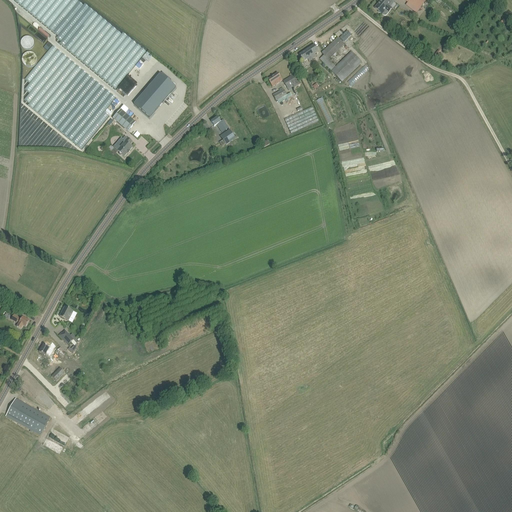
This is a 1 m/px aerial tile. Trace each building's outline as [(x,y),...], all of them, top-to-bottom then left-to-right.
[(182,0),(183,2),(206,12),(210,0),(182,0)] [(381,0),(375,8),(378,11),(378,12),(380,14),(381,14),(384,16),(386,16),(392,9),(390,7),(389,6),(393,1),(392,0),(381,0)] [(404,0),(419,11),(427,0),(404,0)] [(345,44),(354,36),(349,31),(341,39),(345,44)] [(324,56),(320,60),(342,82),(362,63),(351,52),(335,67),(329,60),(344,45),(338,38),(322,53),(324,56)] [(49,42),(44,48),(47,51),(52,45),(49,42)] [(318,51),(317,49),(314,45),(299,55),(302,59),(304,62),(308,59),(309,62),(316,57),(314,54),(318,51)] [(282,80),(281,78),(278,73),(268,80),(271,84),(272,87),(282,80)] [(150,118),(176,88),(160,74),(134,104),(150,118)] [(283,81),(286,86),(289,91),(301,84),(295,74),(283,81)] [(277,101),(287,95),(284,90),(274,95),(277,101)] [(324,109),(328,107),(322,96),(319,97),(324,109)] [(312,107),(285,120),(291,134),(318,122),(312,107)] [(121,110),(113,119),(128,132),(136,123),(121,110)] [(223,120),(221,122),(217,117),(211,122),(214,127),(216,125),(222,133),(229,128),(223,120)] [(160,132),(149,123),(146,126),(144,124),(141,129),(147,133),(146,134),(152,139),(156,134),(158,136),(160,132)] [(230,130),(221,137),(226,145),(235,138),(230,130)] [(125,142),(117,151),(120,153),(119,153),(119,154),(119,155),(120,155),(121,156),(122,155),(124,157),(128,153),(128,154),(130,152),(129,151),(133,147),(130,145),(132,142),(129,139),(128,138),(125,141),(125,142)] [(264,139),(260,142),(264,148),(270,144),(268,140),(265,141),(264,139)] [(105,150),(94,141),(87,148),(99,158),(105,150)] [(73,312),(69,310),(65,307),(60,317),(68,321),(73,312)] [(30,321),(25,319),(23,317),(22,319),(20,318),(14,315),(11,320),(17,323),(18,322),(19,323),(17,327),(21,330),(23,326),(26,327),(30,321)] [(62,333),(59,336),(68,345),(73,340),(76,344),(77,344),(79,342),(76,338),(73,334),(70,336),(65,331),(63,333),(62,333)] [(49,348),(48,347),(43,344),(39,352),(43,355),(45,355),(46,353),(50,355),(52,352),(48,350),(49,348)] [(62,357),(66,353),(60,347),(56,351),(62,357)] [(65,375),(59,369),(52,376),(58,382),(59,381),(65,375)] [(33,382),(28,387),(37,396),(42,391),(33,382)] [(41,436),(50,418),(19,401),(19,400),(18,400),(16,399),(6,417),(10,419),(41,436)]
